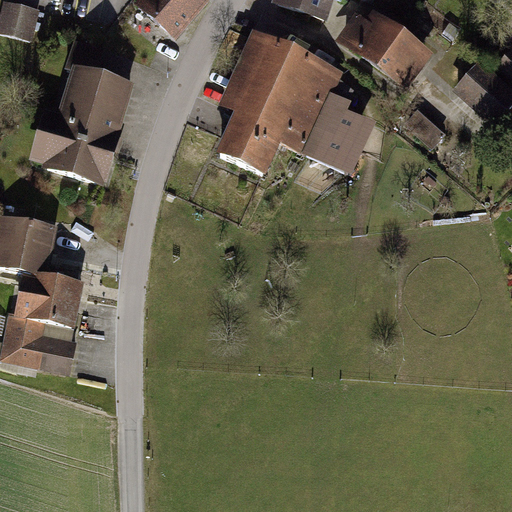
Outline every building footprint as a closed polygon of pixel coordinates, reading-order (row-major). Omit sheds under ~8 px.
[(137,0),(133,5),(174,42),(210,0),(137,0)] [(291,0),(290,3),(340,21),(347,0),(354,0),(386,11),(389,0),(291,0)] [(38,13),(4,5),(0,23),(0,36),(31,44),(38,13)] [(380,18),(357,52),(414,92),(438,58),(380,18)] [(254,114),(235,156),(279,176),(291,150),(366,184),(387,139),(333,114),(350,77),(266,39),(236,106),(254,114)] [(511,53),(507,49),(463,96),(507,137),(511,131),(511,53)] [(39,107),(27,162),(106,179),(127,81),(66,69),(57,111),(39,107)] [(30,278),(18,354),(55,359),(59,332),(85,336),(92,291),(59,286),(66,238),(20,231),(13,275),(30,278)]
